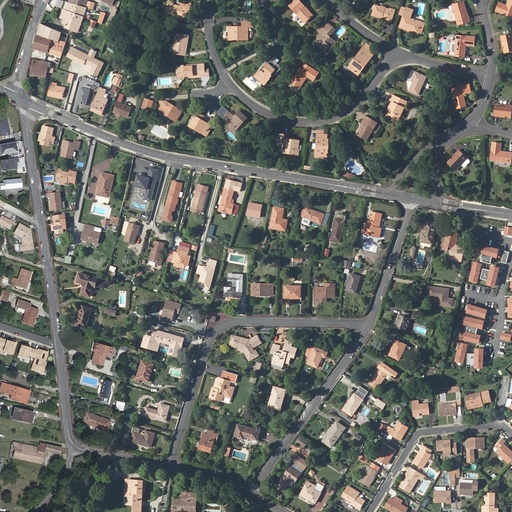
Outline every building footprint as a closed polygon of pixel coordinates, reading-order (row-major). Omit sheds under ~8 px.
[(299,0),(294,0),(288,6),(304,24),(313,16),(299,0)] [(511,0),(508,0),(506,5),(499,2),(496,10),(511,16),(511,0)] [(463,10),(466,9),(464,1),(452,5),(458,25),(467,22),(463,10)] [(86,7),(66,2),(64,9),(63,9),(60,18),(66,20),(64,27),(78,32),(86,7)] [(176,17),(185,19),(187,8),(190,9),(191,5),(181,3),(180,7),(168,5),(166,14),(176,16),(176,17)] [(382,14),(382,16),(388,18),(387,20),(391,21),(395,9),(390,7),(389,9),(385,8),(385,6),(381,5),(381,6),(376,5),(375,8),(374,8),(372,15),(378,17),(380,13),(382,14)] [(406,8),(400,27),(419,34),(423,22),(410,18),(413,10),(406,8)] [(101,12),(98,23),(103,24),(106,13),(101,12)] [(94,29),(97,22),(91,19),(88,27),(94,29)] [(242,37),(242,40),(247,40),(247,27),(252,26),(252,22),(242,22),(242,27),(228,27),(228,40),(233,40),(233,37),(242,37)] [(330,23),(319,36),(323,39),(322,40),(317,45),(324,52),(330,45),(335,40),(331,36),(328,34),(334,27),(330,23)] [(40,24),(37,34),(59,41),(59,40),(61,32),(41,24),(40,24)] [(337,29),(334,27),(328,34),(331,36),(337,29)] [(511,33),(500,36),(504,53),(511,51),(511,33)] [(33,47),(33,48),(61,57),(66,42),(59,40),(59,41),(37,34),(33,47)] [(172,54),(183,56),(186,36),(176,34),(172,54)] [(454,56),(465,57),(466,45),(474,46),(475,37),(456,35),(454,56)] [(67,56),(76,60),(79,61),(79,62),(84,64),(85,62),(89,55),(72,46),(67,56)] [(364,65),(366,66),(375,55),(364,47),(349,67),(358,73),(364,65)] [(93,57),(89,55),(85,62),(90,64),(93,57)] [(103,62),(93,57),(90,64),(93,66),(90,72),(97,76),(103,62)] [(263,72),(272,60),(270,58),(260,69),(261,70),(263,72)] [(30,75),(46,78),(49,62),(33,59),(30,75)] [(256,76),(267,84),(273,77),(272,76),(277,71),(279,73),(282,69),(272,60),(263,72),(261,70),(256,76)] [(290,82),(300,89),(309,78),(313,81),(318,73),(304,63),(290,82)] [(200,75),(200,77),(205,77),(204,66),(199,67),(199,65),(183,66),(177,66),(178,74),(184,73),(184,76),(190,76),(200,75)] [(360,74),(366,66),(364,65),(358,73),(360,74)] [(408,91),(417,96),(427,76),(414,71),(410,80),(412,82),(408,91)] [(265,87),(267,84),(256,76),(255,78),(265,87)] [(49,95),(61,99),(64,88),(58,86),(58,84),(53,82),(49,95)] [(101,83),(90,110),(102,115),(109,99),(104,98),(105,96),(104,95),(108,86),(101,83)] [(471,93),(469,84),(451,88),(456,109),(466,106),(463,95),(471,93)] [(77,104),(85,107),(90,90),(81,88),(77,104)] [(127,117),(131,108),(121,103),(124,95),(121,94),(113,112),(127,117)] [(397,115),(401,117),(408,101),(393,95),(390,101),(392,102),(394,103),(392,108),(390,107),(388,111),(390,112),(388,117),(395,120),(397,115)] [(140,109),(147,113),(151,104),(144,100),(140,109)] [(170,117),(169,119),(177,123),(183,112),(170,105),(169,107),(165,105),(161,103),(157,111),(161,113),(159,117),(163,120),(164,116),(165,115),(170,117)] [(494,115),(511,117),(511,105),(495,104),(494,115)] [(191,126),(196,128),(196,126),(208,131),(210,128),(212,123),(203,119),(205,116),(197,112),(191,126)] [(228,112),(222,119),(235,131),(240,125),(239,124),(241,122),(242,123),(246,119),(239,112),(233,117),(228,112)] [(7,118),(0,119),(0,140),(2,140),(1,136),(10,135),(7,118)] [(364,144),(370,135),(376,127),(365,119),(360,127),(361,128),(360,131),(359,130),(354,136),(364,144)] [(48,140),(54,142),(54,139),(55,134),(51,133),(53,125),(44,122),(40,136),(49,138),(48,140)] [(196,126),(196,128),(209,135),(212,129),(210,128),(208,131),(196,126)] [(370,135),(373,137),(379,129),(376,127),(370,135)] [(285,145),(284,154),(299,156),(300,152),(298,151),(300,142),(286,140),(286,136),(281,135),(279,144),(285,145)] [(328,154),(328,149),(326,149),(327,140),(327,136),(317,135),(316,159),(322,159),(322,154),(328,154)] [(75,142),(65,140),(61,155),(72,158),(74,148),(78,149),(80,141),(75,140),(75,142)] [(492,142),(490,160),(511,163),(511,153),(511,152),(500,151),(501,143),(492,142)] [(13,143),(0,144),(0,148),(1,155),(11,153),(11,157),(19,155),(18,149),(15,150),(13,143)] [(447,162),(456,171),(467,158),(458,150),(447,162)] [(19,158),(1,161),(3,171),(17,168),(16,162),(19,162),(19,158)] [(61,182),(68,183),(69,178),(70,172),(63,171),(63,170),(59,169),(58,177),(62,178),(61,182)] [(69,178),(68,183),(69,183),(69,182),(69,181),(72,181),(77,181),(78,171),(71,170),(70,172),(69,178)] [(102,173),(99,185),(102,186),(100,195),(110,198),(115,176),(102,173)] [(5,184),(0,185),(1,190),(22,188),(21,180),(5,181),(5,184)] [(180,189),(181,183),(175,181),(167,213),(167,214),(166,220),(174,222),(175,218),(173,215),(175,210),(177,211),(179,204),(181,199),(180,199),(182,190),(180,189)] [(226,181),(218,210),(219,211),(217,216),(222,217),(221,221),(224,222),(226,213),(231,214),(234,204),(230,203),(234,190),(239,191),(241,185),(226,181)] [(52,197),(53,204),(54,211),(64,209),(61,191),(48,194),(49,198),(52,197)] [(196,192),(189,219),(198,221),(205,194),(196,192)] [(262,205),(249,202),(246,215),(260,217),(262,205)] [(282,219),(283,208),(273,207),(270,228),(285,231),(287,220),(282,219)] [(324,214),(307,208),(303,217),(320,223),(324,214)] [(378,228),(381,214),(370,211),(366,234),(379,237),(381,228),(378,228)] [(55,216),(56,220),(58,220),(58,224),(57,225),(56,225),(57,230),(58,234),(65,233),(65,229),(68,228),(67,223),(68,223),(66,214),(55,216)] [(119,224),(121,217),(115,215),(113,223),(119,224)] [(335,218),(330,240),(340,242),(344,220),(343,219),(344,216),(338,215),(338,218),(335,218)] [(4,218),(1,224),(9,230),(13,224),(4,218)] [(139,228),(142,229),(143,224),(132,221),(127,239),(136,241),(138,233),(137,233),(139,228)] [(432,243),(436,223),(426,221),(423,235),(421,234),(420,241),(432,243)] [(486,230),(502,231),(502,223),(487,222),(486,230)] [(91,226),(87,224),(86,229),(83,239),(98,243),(101,234),(95,232),(97,227),(91,226)] [(20,225),(15,234),(22,238),(23,246),(33,244),(31,232),(29,232),(27,231),(28,229),(20,225)] [(511,227),(504,227),(503,234),(511,236),(511,228),(511,227)] [(453,251),(457,233),(447,230),(442,248),(453,251)] [(162,257),(165,243),(156,240),(150,259),(158,261),(158,264),(162,265),(164,258),(162,257)] [(497,250),(480,245),(478,253),(481,254),(480,261),(490,264),(492,256),(495,257),(497,250)] [(176,256),(173,255),(172,260),(171,264),(174,265),(173,267),(183,270),(184,267),(186,267),(188,259),(186,258),(188,251),(178,249),(176,256)] [(66,255),(64,262),(71,264),(72,257),(66,255)] [(481,264),(473,262),(469,280),(477,282),(481,264)] [(114,276),(116,267),(110,266),(108,274),(114,276)] [(208,288),(213,272),(207,270),(208,268),(205,267),(204,268),(199,266),(197,272),(201,273),(198,285),(208,288)] [(482,268),(480,279),(487,281),(486,284),(494,286),(498,269),(491,267),(490,270),(482,268)] [(22,269),(18,279),(13,277),(11,284),(27,289),(32,272),(22,269)] [(81,284),(82,286),(80,293),(80,294),(86,295),(90,297),(92,290),(93,287),(95,287),(97,278),(78,272),(76,279),(76,282),(80,283),(81,284)] [(232,287),(230,287),(225,287),(225,296),(241,297),(242,274),(228,273),(228,280),(230,280),(230,283),(232,283),(232,287)] [(351,273),(346,290),(355,293),(361,276),(360,276),(357,275),(351,273)] [(97,287),(104,288),(106,279),(99,277),(97,287)] [(251,295),(272,296),(273,284),(251,283),(251,295)] [(335,283),(324,283),(324,287),(315,287),(315,302),(326,302),(326,297),(334,297),(335,283)] [(285,297),(300,298),(300,286),(285,285),(285,297)] [(448,289),(428,286),(426,297),(437,298),(436,304),(451,306),(452,299),(447,298),(448,289)] [(10,292),(4,290),(2,296),(8,298),(10,292)] [(33,326),(38,310),(30,308),(31,304),(19,300),(17,306),(26,310),(22,322),(33,326)] [(169,316),(172,317),(174,311),(178,313),(181,304),(166,300),(161,318),(168,320),(169,316)] [(86,327),(91,308),(82,305),(76,324),(86,327)] [(468,305),(466,312),(483,317),(485,310),(468,305)] [(137,307),(134,315),(142,318),(145,309),(137,307)] [(398,314),(394,327),(406,331),(410,318),(413,319),(414,315),(403,311),(401,315),(398,314)] [(482,321),(465,317),(463,324),(467,325),(465,332),(462,331),(460,339),(477,343),(479,336),(474,334),(476,327),(481,329),(482,321)] [(169,338),(165,353),(176,356),(182,335),(154,326),(152,333),(169,338)] [(510,335),(501,333),(499,339),(509,341),(510,335)] [(242,347),(243,349),(249,359),(257,355),(255,350),(253,351),(251,348),(253,346),(260,342),(256,335),(249,339),(244,338),(244,339),(241,339),(242,337),(233,335),(229,346),(238,348),(239,346),(242,347)] [(294,358),(297,348),(291,347),(293,342),(286,340),(283,351),(279,349),(280,345),(273,343),(270,353),(274,354),(272,363),(283,366),(283,365),(287,366),(288,363),(289,364),(291,357),(294,358)] [(396,340),(389,355),(398,359),(403,349),(408,351),(410,347),(406,345),(396,340)] [(459,343),(455,360),(462,362),(466,345),(459,343)] [(94,352),(91,362),(102,365),(105,355),(111,356),(113,349),(95,344),(92,351),(94,352)] [(317,367),(322,356),(325,358),(327,353),(314,347),(310,344),(307,355),(310,356),(307,363),(317,367)] [(474,354),(466,353),(466,364),(474,364),(474,367),(482,367),(482,350),(474,349),(474,354)] [(148,381),(153,364),(142,360),(137,376),(134,375),(133,377),(133,378),(133,380),(140,382),(140,379),(148,381)] [(254,369),(260,371),(263,362),(256,360),(254,369)] [(394,379),(398,373),(381,362),(377,367),(379,368),(372,379),(368,383),(376,388),(379,384),(386,374),(394,379)] [(238,375),(225,372),(223,379),(219,378),(216,388),(213,387),(210,396),(223,400),(225,395),(232,397),(235,386),(230,385),(231,380),(236,382),(238,375)] [(104,380),(99,397),(101,398),(100,402),(107,404),(111,392),(109,391),(112,382),(104,380)] [(26,403),(29,391),(5,383),(3,383),(1,391),(12,395),(11,398),(26,403)] [(275,386),(269,406),(281,409),(286,389),(275,386)] [(468,406),(482,403),(491,402),(489,391),(466,396),(468,406)] [(352,415),(363,400),(354,393),(343,409),(352,415)] [(116,401),(115,409),(123,410),(125,402),(116,401)] [(413,404),(414,414),(429,414),(428,403),(413,404)] [(151,411),(145,409),(144,415),(165,421),(169,406),(160,404),(158,411),(152,409),(151,411)] [(456,413),(455,404),(439,405),(439,416),(446,415),(446,414),(456,413)] [(26,423),(30,424),(33,413),(15,408),(12,419),(26,423)] [(87,424),(107,431),(110,421),(90,414),(87,424)] [(332,446),(345,427),(337,421),(329,433),(328,433),(323,440),(332,446)] [(408,428),(401,423),(396,430),(390,426),(386,432),(399,441),(408,428)] [(236,430),(234,437),(239,438),(244,439),(245,436),(258,439),(260,430),(238,424),(236,430)] [(151,447),(155,433),(146,431),(145,435),(138,434),(140,429),(133,427),(131,432),(133,433),(131,441),(151,447)] [(212,435),(207,433),(204,432),(199,448),(211,452),(214,438),(217,439),(218,434),(213,433),(212,435)] [(300,435),(295,442),(304,448),(309,441),(300,435)] [(466,438),(466,448),(473,448),(484,447),(484,439),(475,439),(475,437),(466,438)] [(496,452),(509,463),(510,461),(511,459),(511,452),(503,444),(506,441),(502,438),(495,445),(499,449),(496,452)] [(450,444),(450,440),(436,441),(437,448),(443,448),(444,455),(457,453),(456,443),(450,444)] [(60,454),(61,448),(54,446),(44,444),(39,443),(38,448),(13,442),(13,443),(13,445),(15,445),(13,457),(42,464),(44,451),(60,454)] [(386,460),(388,461),(395,450),(386,444),(379,455),(375,452),(372,457),(384,464),(386,460)] [(412,463),(420,468),(429,454),(428,453),(430,449),(421,444),(419,448),(421,449),(412,463)] [(2,456),(8,457),(10,446),(4,445),(2,456)] [(228,457),(232,447),(226,446),(223,455),(228,457)] [(299,455),(294,462),(303,469),(308,462),(299,455)] [(294,482),(301,473),(291,465),(276,485),(284,491),(292,480),(294,482)] [(359,480),(368,486),(377,471),(368,465),(359,480)] [(424,476),(410,468),(405,475),(406,476),(397,492),(406,497),(418,477),(422,479),(424,476)] [(134,511),(142,511),(143,480),(125,479),(123,502),(124,502),(135,503),(134,511)] [(461,482),(460,493),(472,494),(472,489),(477,489),(477,480),(473,480),(472,483),(461,482)] [(314,488),(306,484),(300,494),(315,503),(324,485),(318,482),(314,488)] [(350,489),(346,486),(341,494),(352,501),(351,504),(359,509),(364,501),(358,497),(357,498),(355,497),(357,493),(350,489)] [(195,511),(197,492),(182,491),(182,494),(180,494),(180,499),(172,498),(171,511),(195,511)] [(434,491),(434,502),(446,502),(446,503),(451,503),(450,491),(434,491)] [(485,505),(484,511),(497,511),(498,508),(494,508),(494,505),(495,492),(488,491),(488,496),(485,496),(485,505)] [(391,511),(404,511),(407,508),(400,505),(393,500),(389,498),(384,508),(391,511)]
